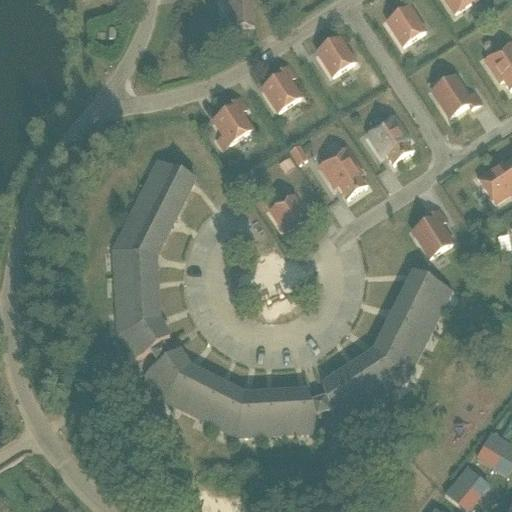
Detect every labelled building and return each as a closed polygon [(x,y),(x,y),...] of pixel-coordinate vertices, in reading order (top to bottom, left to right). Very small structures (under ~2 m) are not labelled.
[(228,0),(230,35),(242,34),(242,41),(254,41),(254,33),(252,0),(228,0)] [(441,0),(454,19),(483,1),(482,0),(441,0)] [(404,51),(426,37),(410,12),(388,26),(404,51)] [(356,67),(340,43),(318,57),(334,81),(356,67)] [(511,46),(484,65),(499,88),(503,86),(509,96),(511,94),(511,46)] [(295,81),(288,71),(280,76),(282,80),(263,93),(280,117),(301,102),(289,85),(295,81)] [(468,101),(455,82),(433,96),(451,123),(470,110),(472,114),(480,108),(473,98),(468,101)] [(246,113),(239,103),(231,108),(234,112),(215,125),(225,140),(219,144),(225,153),(253,135),(241,117),(246,113)] [(394,122),(368,139),(384,162),(387,159),(394,170),(413,157),(401,139),(404,137),(394,122)] [(309,164),(301,150),(290,157),(298,171),(309,164)] [(349,157),(323,174),(338,197),(342,194),(349,205),(368,192),(356,174),(359,172),(349,157)] [(290,163),(280,170),(285,178),(295,172),(290,163)] [(496,210),(511,199),(511,163),(496,174),(494,171),(478,181),(496,210)] [(195,185),(196,184),(158,165),(148,186),(185,204),(190,195),(191,194),(190,194),(191,192),(195,185)] [(148,186),(137,206),(175,225),(179,216),(180,216),(180,214),(185,204),(148,186)] [(309,225),(293,201),(272,216),(288,240),(309,225)] [(137,206),(127,227),(164,246),(169,236),(170,235),(175,225),(137,206)] [(453,249),(440,229),(446,225),(439,215),(431,220),(433,224),(414,236),(431,263),(453,249)] [(483,225),(471,223),(470,230),(482,232),(483,225)] [(159,255),(164,246),(127,227),(113,254),(156,264),(159,257),(160,255),(159,255)] [(113,254),(115,280),(157,283),(156,272),(156,270),(156,264),(113,254)] [(410,288),(405,298),(442,316),(453,295),(415,276),(415,278),(411,287),(410,286),(410,288)] [(115,280),(116,308),(158,306),(157,295),(158,295),(157,293),(157,283),(115,280)] [(432,337),(442,316),(405,298),(400,307),(399,308),(400,309),(395,319),(432,337)] [(158,316),(158,306),(116,308),(118,339),(159,326),(158,318),(159,318),(159,316),(158,316)] [(389,329),(385,339),(422,357),(432,337),(395,319),(390,328),(390,327),(389,329)] [(163,331),(159,326),(118,339),(134,363),(142,361),(170,342),(169,341),(164,333),(163,331)] [(379,350),(376,356),(408,385),(422,357),(385,339),(380,348),(379,348),(379,350)] [(180,357),(179,355),(151,374),(145,380),(161,405),(190,373),(186,366),(185,365),(180,357)] [(408,385),(376,356),(370,360),(369,360),(368,361),(359,367),(387,399),(408,385)] [(349,374),(340,380),(363,414),(387,399),(359,367),(350,373),(349,374)] [(196,376),(190,373),(161,405),(189,419),(207,381),(198,377),(198,376),(196,375),(196,376)] [(324,389),(323,390),(336,432),(363,414),(340,380),(331,385),(330,386),(325,390),(324,389)] [(207,381),(189,419),(214,431),(228,392),(218,387),(219,387),(217,386),(207,381)] [(237,396),(228,392),(214,431),(237,443),(246,400),(239,397),(238,396),(237,396)] [(298,397),(288,398),(290,440),(322,438),(308,396),(306,397),(300,397),(298,397)] [(262,441),(290,440),(288,398),(277,399),(277,398),(276,398),(276,399),(265,399),(262,441)] [(237,443),(262,441),(265,399),(254,400),(253,400),(246,400),(237,443)] [(473,461),(504,480),(511,466),(511,449),(488,435),(473,461)] [(443,499),(459,511),(469,511),(488,489),(465,471),(443,499)]
